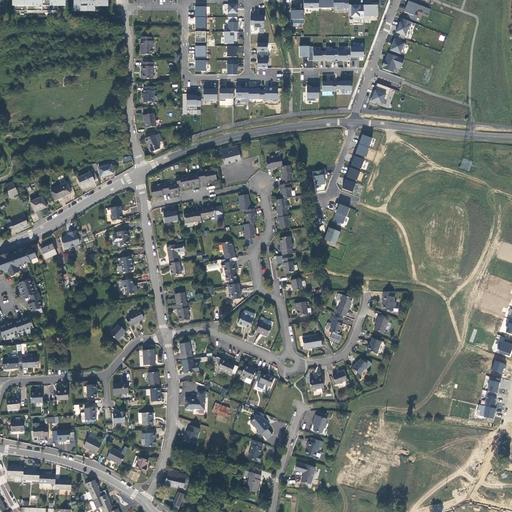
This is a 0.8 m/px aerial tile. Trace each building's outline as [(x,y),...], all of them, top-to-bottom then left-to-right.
[(57,11),(57,6),(65,6),(65,0),(13,0),(14,6),(14,11),(27,11),(57,11)] [(73,0),(73,11),(95,11),(95,6),(105,6),(105,1),(108,1),(107,0),(73,0)] [(303,0),(303,8),(349,8),(348,16),(354,17),(354,20),(360,20),(360,16),(364,16),(364,20),(370,20),(370,16),(378,16),(378,5),(349,4),(348,0),(303,0)] [(428,16),(431,8),(408,1),(404,12),(415,15),(416,12),(428,16)] [(224,31),(224,43),(237,43),(238,4),(228,3),(227,31),(224,31)] [(206,6),(195,6),(195,28),(206,29),(206,6)] [(291,26),(303,26),(303,10),(291,10),(291,26)] [(259,26),(259,33),(264,33),(264,15),(250,14),(250,26),(259,26)] [(400,18),(396,34),(407,36),(411,21),(400,18)] [(206,31),(195,31),(195,42),(206,42),(206,31)] [(141,55),(152,55),(152,48),(153,47),(153,41),(152,41),(152,38),(141,38),(141,48),(140,48),(140,54),(141,54),(141,55)] [(393,39),(390,51),(402,54),(405,42),(393,39)] [(257,68),(267,68),(268,43),(258,42),(257,68)] [(195,57),(206,58),(206,46),(195,45),(195,57)] [(227,46),(227,56),(237,57),(237,46),(227,46)] [(320,46),(299,46),(299,57),(308,57),(308,60),(364,60),(364,46),(350,46),(350,50),(320,50),(320,46)] [(401,69),(404,58),(386,53),(382,69),(394,72),(395,67),(401,69)] [(206,71),(207,60),(195,59),(195,71),(206,71)] [(153,79),(152,63),(143,63),(143,74),(141,74),(141,79),(153,79)] [(237,75),(238,64),(227,63),(227,74),(237,75)] [(322,80),(322,95),(332,96),(332,91),(346,91),(352,91),(352,81),(322,80)] [(377,83),(370,102),(389,108),(395,89),(377,83)] [(319,100),(319,86),(307,86),(307,100),(319,100)] [(154,87),(144,87),(144,94),(142,94),(142,99),(143,99),(143,103),(149,103),(151,101),(153,101),(153,95),(155,95),(154,87)] [(217,88),(203,88),(203,101),(217,101),(217,88)] [(233,106),(233,88),(220,88),(219,106),(233,106)] [(278,88),(236,88),(236,103),(249,103),(249,100),(278,100),(278,88)] [(182,114),(200,115),(201,95),(183,94),(182,114)] [(154,114),(143,116),(144,121),(145,121),(146,129),(156,127),(154,114)] [(154,135),(146,139),(149,148),(148,149),(149,151),(150,151),(151,153),(160,149),(158,143),(162,141),(160,134),(155,137),(154,135)] [(362,134),(355,153),(365,157),(372,138),(362,134)] [(241,161),(237,146),(221,150),(225,165),(241,161)] [(351,165),(361,169),(364,159),(354,155),(351,165)] [(290,165),(282,167),(281,157),(275,158),(275,156),(269,157),(270,160),(266,160),(267,167),(267,169),(271,168),(271,169),(275,168),(280,167),(281,172),(280,172),(281,177),(282,177),(282,181),(284,181),(287,180),(291,179),(291,176),(293,175),(292,171),(291,171),(290,165)] [(98,168),(101,177),(114,174),(111,165),(108,166),(99,168),(98,168)] [(356,181),(360,171),(350,167),(346,177),(356,181)] [(316,191),(326,189),(323,174),(326,174),(325,169),(312,172),(316,191)] [(151,188),(152,198),(153,198),(155,197),(156,198),(163,197),(163,195),(162,194),(162,193),(170,191),(170,192),(170,193),(170,194),(170,196),(179,194),(178,187),(177,185),(181,184),(182,185),(181,186),(182,188),(200,185),(199,183),(199,182),(198,181),(199,180),(206,179),(206,180),(206,181),(206,183),(213,182),(214,180),(217,180),(215,170),(209,171),(208,170),(197,172),(197,174),(179,177),(179,176),(175,176),(177,183),(168,185),(168,183),(156,185),(156,187),(151,188)] [(78,178),(82,187),(98,180),(94,171),(78,178)] [(342,188),(352,192),(356,183),(345,179),(342,188)] [(18,194),(13,182),(7,184),(9,198),(13,196),(18,194)] [(51,191),(55,200),(71,193),(67,184),(51,191)] [(287,216),(287,213),(286,209),(288,209),(287,205),(286,205),(285,199),(291,197),(290,191),(291,191),(291,187),(289,187),(288,184),(287,184),(285,184),(279,185),(280,189),(279,189),(280,194),(281,194),(282,199),(276,200),(277,205),(276,205),(277,211),(277,210),(278,218),(277,218),(278,222),(279,222),(280,224),(279,224),(280,229),(290,227),(289,221),(290,221),(289,216),(287,216)] [(254,209),(249,210),(248,206),(250,206),(250,201),(248,202),(248,200),(249,200),(248,195),(238,196),(239,202),(237,202),(238,208),(240,208),(240,211),(245,210),(246,214),(244,214),(245,218),(246,218),(247,225),(243,225),(244,231),(243,231),(244,236),(245,236),(246,240),(254,239),(254,235),(256,234),(255,230),(254,230),(253,228),(254,228),(253,223),(256,223),(255,218),(256,218),(255,212),(254,209)] [(30,202),(35,213),(47,207),(42,197),(30,202)] [(349,218),(347,216),(350,208),(339,204),(332,221),(345,226),(349,218)] [(112,221),(122,219),(121,212),(122,212),(121,206),(110,208),(111,215),(110,216),(111,220),(112,221)] [(203,209),(199,210),(199,211),(200,218),(204,217),(205,218),(216,216),(214,207),(208,208),(203,209)] [(178,220),(176,211),(163,214),(165,223),(178,220)] [(200,218),(199,211),(195,212),(195,211),(190,212),(183,214),(185,224),(197,221),(197,222),(201,221),(200,218)] [(28,225),(24,216),(11,222),(10,219),(6,221),(9,232),(14,230),(15,231),(28,225)] [(336,244),(340,232),(329,227),(324,239),(336,244)] [(69,247),(80,244),(76,231),(68,233),(69,237),(61,239),(64,250),(69,249),(69,247)] [(127,231),(117,232),(118,237),(119,238),(120,246),(130,244),(129,239),(128,239),(127,231)] [(281,251),(282,255),(292,253),(291,249),(292,249),(293,248),(292,243),(291,244),(290,237),(279,238),(280,246),(280,251),(281,251)] [(224,255),(225,259),(235,258),(234,253),(233,249),(232,249),(231,242),(222,243),(224,255)] [(41,250),(45,259),(57,254),(52,245),(41,250)] [(1,258),(0,257),(0,265),(0,266),(2,266),(2,268),(2,269),(3,273),(7,271),(9,276),(15,274),(19,272),(17,267),(22,266),(22,265),(30,262),(25,249),(17,252),(9,255),(8,253),(0,256),(1,258)] [(167,250),(169,264),(178,262),(176,249),(167,250)] [(132,264),(130,256),(120,258),(121,259),(119,261),(120,265),(122,266),(123,273),(133,271),(133,270),(134,270),(133,264),(132,264)] [(292,257),(282,259),(285,273),(294,272),(292,257)] [(169,264),(170,269),(171,276),(181,274),(179,262),(178,262),(169,264)] [(229,285),(237,284),(235,274),(235,270),(236,270),(235,262),(221,264),(221,268),(224,268),(226,281),(229,281),(229,285)] [(124,287),(126,295),(135,293),(135,292),(137,292),(136,286),(133,287),(132,279),(122,281),(121,282),(122,286),(123,287),(124,287)] [(300,279),(290,280),(291,285),(292,285),(293,291),(302,290),(300,279)] [(241,298),(238,284),(237,284),(229,285),(228,285),(229,291),(231,293),(232,300),(241,298)] [(37,289),(35,285),(19,291),(20,295),(23,294),(24,298),(30,296),(35,294),(34,291),(37,289)] [(174,294),(176,305),(186,304),(184,293),(174,294)] [(343,295),(337,310),(347,313),(348,310),(349,310),(350,306),(350,305),(352,299),(343,295)] [(383,310),(393,311),(393,307),(395,306),(396,302),(394,302),(394,296),(390,295),(389,297),(382,296),(382,301),(384,301),(383,310)] [(41,300),(40,296),(31,299),(32,303),(29,304),(29,305),(30,308),(31,312),(35,311),(36,315),(43,312),(41,308),(42,308),(39,301),(41,300)] [(305,302),(294,304),(295,309),(296,309),(298,316),(307,314),(305,302)] [(186,304),(176,305),(178,314),(180,321),(190,320),(187,304),(186,304)] [(129,317),(126,319),(130,326),(133,325),(133,324),(144,318),(140,310),(128,315),(129,317)] [(243,326),(249,328),(253,319),(242,314),(238,324),(238,325),(242,326),(243,326)] [(31,332),(30,329),(33,327),(29,317),(26,318),(25,317),(25,316),(21,317),(27,333),(31,332)] [(341,323),(342,320),(333,316),(332,316),(330,321),(331,321),(330,324),(328,323),(327,324),(325,329),(326,330),(329,331),(339,335),(341,330),(340,330),(342,324),(341,323)] [(18,332),(18,333),(22,332),(23,335),(27,333),(21,317),(17,318),(17,319),(18,321),(15,322),(14,322),(18,332)] [(388,320),(378,317),(375,325),(376,325),(374,330),(383,334),(388,320)] [(502,331),(511,334),(511,321),(507,319),(502,331)] [(11,338),(15,337),(14,334),(18,332),(14,322),(13,322),(10,323),(9,321),(5,322),(11,338)] [(7,340),(11,338),(5,322),(2,323),(2,324),(2,326),(0,326),(0,330),(3,338),(6,337),(7,340)] [(271,327),(260,322),(256,331),(260,333),(260,334),(266,336),(267,336),(271,327)] [(110,334),(117,341),(125,331),(118,325),(110,334)] [(496,339),(500,341),(496,352),(509,356),(511,348),(511,339),(497,335),(496,339)] [(320,336),(302,339),(304,348),(309,348),(312,348),(322,346),(320,336)] [(366,350),(377,354),(381,342),(372,338),(369,346),(368,346),(366,350)] [(179,344),(182,360),(192,358),(190,343),(179,344)] [(144,365),(155,365),(155,357),(154,357),(154,350),(143,350),(144,365)] [(19,366),(22,366),(22,355),(21,352),(17,352),(18,359),(2,360),(3,370),(19,368),(19,366)] [(22,366),(23,368),(39,367),(38,357),(26,358),(26,354),(22,355),(22,366)] [(192,358),(182,360),(184,374),(199,371),(198,365),(193,365),(192,358)] [(355,364),(352,368),(360,375),(368,365),(361,359),(356,364),(355,364)] [(235,365),(227,361),(227,362),(222,360),(218,368),(219,369),(224,371),(224,372),(228,374),(229,373),(231,374),(232,373),(235,365)] [(502,374),(506,364),(495,360),(491,370),(502,374)] [(251,369),(245,366),(241,375),(242,376),(245,378),(246,377),(252,380),(256,369),(252,368),(251,369)] [(332,376),(336,385),(347,380),(343,371),(339,373),(332,376)] [(151,389),(160,388),(160,384),(159,385),(158,372),(148,373),(148,385),(151,385),(151,389)] [(259,382),(269,387),(273,378),(269,376),(269,377),(262,374),(259,382)] [(494,408),(500,378),(490,376),(484,405),(478,404),(477,412),(480,413),(479,416),(494,419),(496,408),(494,408)] [(309,381),(311,390),(312,391),(316,391),(316,389),(323,388),(322,384),(323,383),(322,378),(317,378),(317,379),(314,379),(315,380),(309,381)] [(113,384),(113,394),(128,393),(128,383),(113,384)] [(97,397),(96,385),(86,385),(87,398),(97,397)] [(160,393),(160,388),(151,389),(150,389),(151,402),(161,401),(160,397),(159,397),(159,393),(160,393)] [(57,400),(68,399),(67,389),(63,390),(56,391),(57,400)] [(185,398),(184,412),(192,413),(192,409),(204,410),(205,398),(208,398),(208,393),(205,393),(205,391),(197,391),(197,400),(190,399),(190,398),(185,398)] [(43,402),(42,392),(30,393),(31,403),(43,402)] [(7,410),(20,408),(19,399),(14,400),(11,400),(11,399),(6,400),(7,410)] [(226,417),(229,409),(215,403),(212,411),(226,417)] [(96,408),(84,408),(85,420),(96,420),(95,412),(96,412),(96,408)] [(125,423),(124,412),(120,412),(120,413),(113,414),(114,423),(125,423)] [(153,425),(152,412),(142,413),(143,422),(143,425),(153,425)] [(259,436),(261,434),(266,440),(272,435),(267,429),(269,428),(266,424),(266,425),(264,423),(266,421),(263,418),(256,415),(254,419),(250,423),(253,427),(254,426),(258,431),(256,433),(259,436)] [(327,419),(315,415),(313,422),(316,423),(313,429),(314,431),(322,434),(324,428),(325,429),(327,423),(326,423),(327,419)] [(11,432),(24,431),(23,421),(10,422),(11,432)] [(48,438),(48,427),(43,428),(43,426),(39,427),(39,423),(33,424),(33,427),(33,437),(40,436),(40,439),(44,439),(44,436),(47,436),(48,438)] [(199,428),(190,426),(189,431),(187,430),(185,437),(183,437),(182,442),(187,444),(188,442),(193,444),(195,438),(196,439),(199,428)] [(57,431),(52,431),(52,441),(58,440),(58,442),(63,441),(63,440),(66,440),(70,440),(69,430),(57,431)] [(145,447),(155,446),(155,437),(155,433),(154,433),(145,434),(141,434),(142,438),(145,438),(145,447)] [(92,453),(96,455),(102,443),(89,437),(83,447),(93,452),(92,453)] [(323,441),(311,438),(310,441),(309,441),(307,446),(308,446),(306,454),(314,457),(317,452),(318,451),(320,447),(321,447),(323,441)] [(263,444),(252,440),(250,445),(252,446),(248,458),(260,462),(261,457),(259,456),(263,444)] [(110,460),(120,465),(125,455),(112,448),(106,459),(110,461),(110,460)] [(139,457),(135,469),(145,473),(147,468),(146,468),(148,461),(139,457)] [(311,484),(316,467),(306,465),(297,463),(295,470),(304,472),(301,481),(311,484)] [(23,470),(24,467),(7,466),(7,476),(23,477),(23,470)] [(179,472),(169,469),(164,484),(173,486),(187,489),(189,480),(185,479),(186,475),(179,473),(179,472)] [(39,474),(40,471),(23,470),(23,477),(23,480),(39,481),(39,474)] [(261,475),(245,471),(244,476),(249,478),(246,490),(256,493),(260,480),(259,480),(261,475)] [(55,480),(56,475),(39,474),(39,481),(39,484),(55,485),(55,480)] [(71,490),(71,480),(55,480),(55,485),(55,490),(71,490)] [(100,492),(95,480),(86,484),(93,500),(97,498),(106,494),(105,490),(100,492)] [(178,492),(173,504),(174,505),(179,507),(184,494),(178,492)] [(110,511),(113,511),(106,494),(97,498),(93,500),(97,509),(101,507),(103,511),(110,511)]
